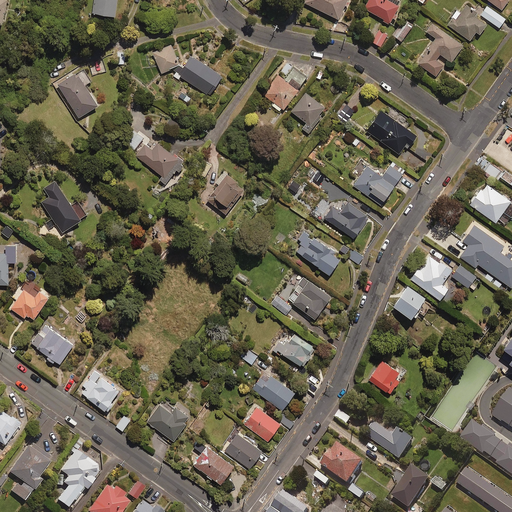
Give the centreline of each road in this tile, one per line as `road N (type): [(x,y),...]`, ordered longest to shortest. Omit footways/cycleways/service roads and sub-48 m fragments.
road 1 (residential): [(248,511),(327,402),(400,231),(470,135)]
road 2 (residential): [(217,0),(245,28),(352,53),(470,135)]
road 3 (residential): [(210,511),(0,361)]
